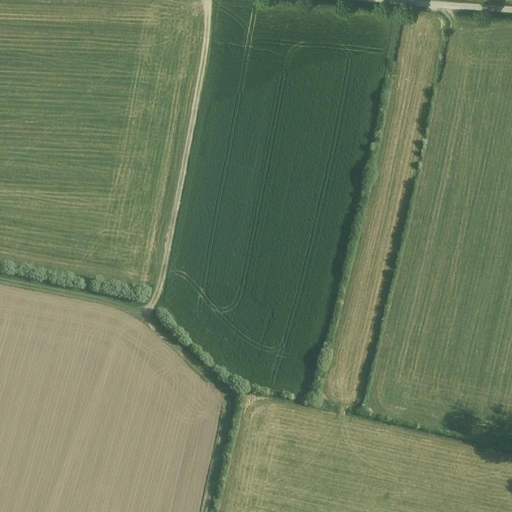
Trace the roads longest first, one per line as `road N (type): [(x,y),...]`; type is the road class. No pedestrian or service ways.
road 1 (track): [(0,278),(149,308),(159,292),(201,73),(206,0)]
road 2 (unclassified): [(511,11),(367,0)]
